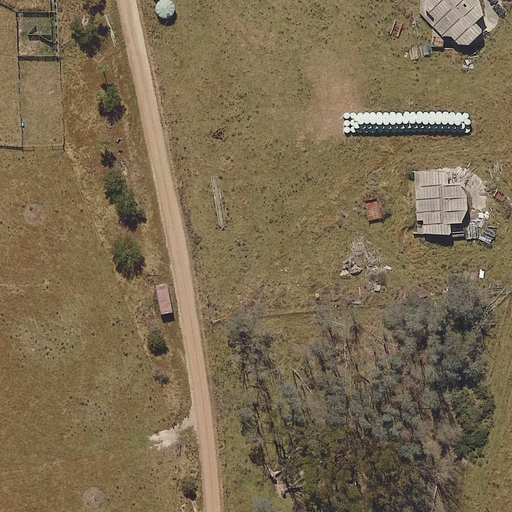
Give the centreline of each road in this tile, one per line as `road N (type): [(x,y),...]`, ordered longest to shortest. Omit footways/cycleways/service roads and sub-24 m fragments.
road 1 (track): [(207,511),(201,436),(112,0)]
road 2 (track): [(167,277),(0,275)]
